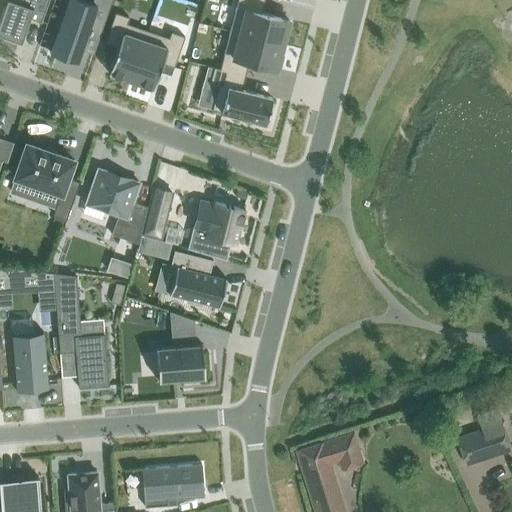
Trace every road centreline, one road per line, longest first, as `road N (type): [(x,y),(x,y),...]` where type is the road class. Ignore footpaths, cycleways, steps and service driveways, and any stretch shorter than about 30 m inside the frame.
road 1 (residential): [(309,185),(0,77)]
road 2 (residential): [(256,418),(0,438)]
road 3 (residential): [(256,418),(309,185)]
road 4 (residential): [(309,185),(354,0)]
